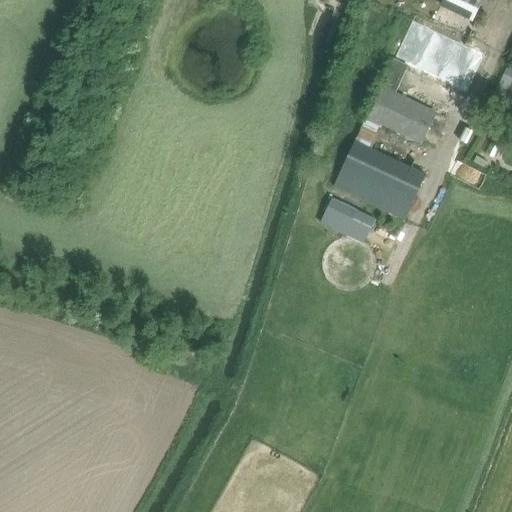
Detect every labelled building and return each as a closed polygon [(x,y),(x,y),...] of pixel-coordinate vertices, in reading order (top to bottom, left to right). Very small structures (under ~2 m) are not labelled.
[(461,0),(479,9),(483,0),(461,0)] [(412,24),(394,61),(467,95),(484,57),(412,24)] [(506,101),(511,104),(511,69),(507,67),(492,99),(504,105),(506,101)] [(383,87),(367,119),(380,125),(422,144),(438,112),(383,87)] [(356,143),(335,188),(403,220),(425,175),(356,143)] [(331,201),(323,219),(349,231),(357,214),(331,201)] [(381,256),(372,279),(410,294),(424,259),(400,250),(395,262),(381,256)]
